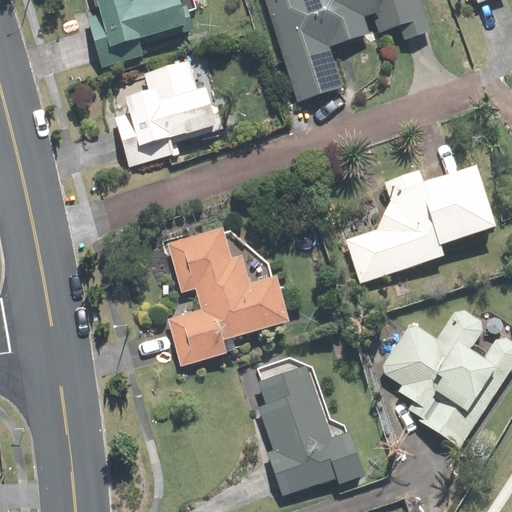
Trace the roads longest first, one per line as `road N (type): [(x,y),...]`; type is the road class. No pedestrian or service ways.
road 1 (tertiary): [(0,89),(57,349)]
road 2 (tertiary): [(57,349),(76,511)]
